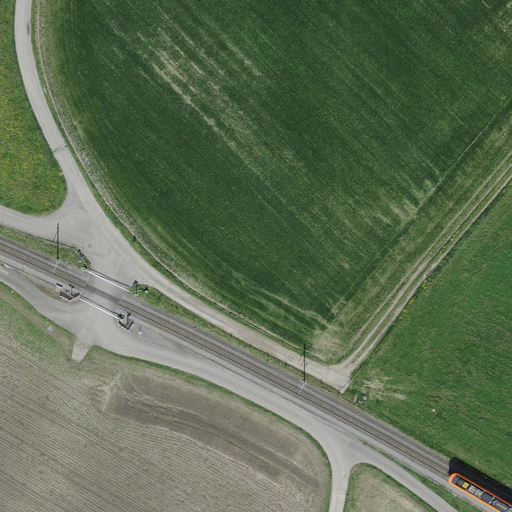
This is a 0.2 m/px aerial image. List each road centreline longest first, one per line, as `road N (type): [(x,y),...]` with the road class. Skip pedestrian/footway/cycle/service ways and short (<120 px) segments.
road 1 (track): [(13,289),(71,329),(194,370),(344,448)]
road 2 (track): [(112,252),(223,326),(348,394)]
road 3 (track): [(25,0),(31,83),(112,252)]
